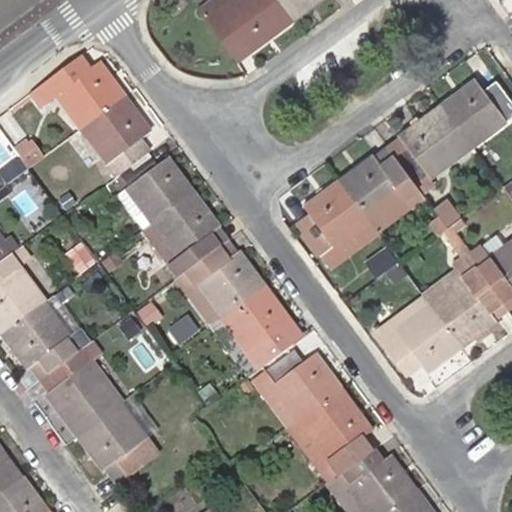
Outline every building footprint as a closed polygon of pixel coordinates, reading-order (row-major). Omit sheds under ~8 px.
[(229,0),(210,0),(200,8),(207,17),(229,0)] [(249,49),(292,17),(279,0),(229,0),(207,17),(231,48),(242,39),(249,49)] [(279,0),(292,17),(314,0),(279,0)] [(238,57),(249,49),(242,39),(231,48),(238,57)] [(88,70),(79,58),(47,82),(57,95),(82,129),(122,100),(97,64),(88,70)] [(511,109),(511,102),(495,78),(482,87),(474,77),(439,103),(470,146),(506,119),(503,116),(511,109)] [(57,95),(47,82),(35,91),(45,105),(57,95)] [(148,134),(122,100),(82,129),(108,165),(111,163),(119,175),(147,154),(138,141),(148,134)] [(470,146),(439,103),(398,134),(405,144),(392,153),(417,186),(470,146)] [(405,144),(398,134),(385,143),(392,153),(405,144)] [(39,160),(26,144),(23,140),(12,149),(17,157),(27,170),(39,160)] [(30,141),(26,144),(39,160),(44,158),(30,141)] [(392,153),(385,143),(372,152),(380,162),(392,153)] [(369,222),(405,195),(417,186),(392,153),(380,162),(372,152),(337,179),(369,222)] [(156,165),(147,154),(119,175),(128,187),(126,189),(151,223),(192,193),(166,159),(156,165)] [(27,170),(17,157),(0,170),(0,176),(6,185),(27,170)] [(369,222),(337,179),(303,205),(310,215),(298,225),(329,267),(376,232),(369,222)] [(424,195),(417,186),(405,195),(412,205),(424,195)] [(143,230),(151,223),(126,189),(117,196),(143,230)] [(178,278),(218,248),(210,236),(219,230),(192,193),(151,223),(143,230),(178,278)] [(412,205),(405,195),(369,222),(376,232),(412,205)] [(437,213),(446,225),(457,217),(448,205),(437,213)] [(218,248),(228,241),(219,230),(210,236),(218,248)] [(0,262),(17,250),(9,238),(2,243),(0,241),(0,262)] [(511,238),(488,256),(479,245),(468,253),(500,298),(511,289),(511,238)] [(228,241),(218,248),(227,260),(238,253),(228,241)] [(468,253),(460,242),(454,247),(462,257),(468,253)] [(0,329),(3,334),(45,302),(20,268),(30,260),(20,247),(17,250),(0,262),(0,329)] [(221,319),(263,288),(238,253),(227,260),(218,248),(178,278),(213,325),(221,319)] [(500,298),(468,253),(462,257),(453,263),(457,269),(462,276),(428,301),(460,344),(494,318),(486,307),(500,298)] [(393,283),(406,273),(400,264),(387,273),(393,283)] [(423,295),(428,301),(462,276),(457,269),(423,295)] [(45,302),(3,334),(31,371),(41,364),(48,374),(86,346),(89,344),(60,306),(74,296),(67,286),(45,302)] [(289,322),(263,288),(221,319),(247,355),(249,353),(257,364),(289,341),(280,328),(289,322)] [(428,301),(423,295),(389,321),(393,327),(428,301)] [(508,308),(500,298),(486,307),(494,318),(508,308)] [(393,327),(389,321),(376,330),(404,368),(417,359),(425,370),(460,344),(428,301),(393,327)] [(249,353),(247,355),(259,371),(293,347),(302,341),(289,322),(280,328),(289,341),(257,364),(249,353)] [(86,346),(48,374),(59,388),(48,396),(78,435),(120,403),(90,362),(95,358),(86,346)] [(304,361),(296,350),(254,381),(289,428),(299,420),(339,391),(313,355),(304,361)] [(31,371),(38,382),(48,374),(41,364),(31,371)] [(48,374),(38,382),(48,396),(59,388),(48,374)] [(371,433),(339,391),(299,420),(340,474),(369,453),(361,441),(371,433)] [(120,403),(78,435),(105,472),(115,465),(123,476),(156,452),(120,403)] [(330,482),(340,474),(299,420),(289,428),(330,482)] [(0,494),(21,479),(0,449),(0,494)] [(386,511),(414,492),(388,456),(378,464),(369,453),(340,474),(330,482),(328,483),(349,511),(386,511)] [(46,511),(21,479),(0,494),(0,511),(46,511)] [(429,511),(414,492),(386,511),(429,511)]
